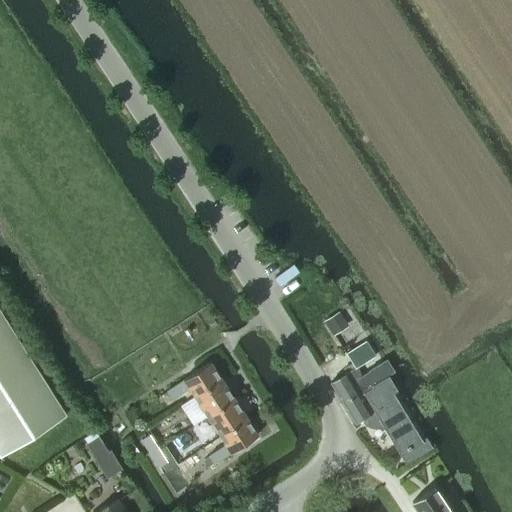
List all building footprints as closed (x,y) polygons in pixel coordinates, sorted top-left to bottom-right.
[(332,335),(348,325),(340,313),(338,310),(323,320),(325,324),(332,335)] [(0,455),(64,415),(0,312),(0,455)] [(377,381),(386,376),(391,373),(393,372),(386,360),(369,370),(369,371),(361,376),(356,368),(374,357),(364,341),(345,353),(352,364),(343,370),(345,374),(330,383),(342,403),(359,393),(359,394),(368,389),(368,387),(377,381)] [(187,387),(194,398),(221,380),(208,362),(182,379),(183,379),(165,391),(170,398),(187,387)] [(382,425),(383,425),(400,452),(400,453),(406,463),(430,448),(424,438),(415,443),(411,437),(415,434),(404,417),(401,419),(386,395),(394,389),(386,376),(377,381),(368,387),(368,389),(359,394),(359,393),(342,403),(355,423),(365,417),(368,422),(367,424),(370,426),(371,426),(374,427),(377,427),(380,426),(382,425)] [(194,398),(206,416),(232,398),(221,380),(194,398)] [(206,416),(217,434),(244,416),(232,398),(206,416)] [(256,434),(255,433),(244,416),(217,434),(224,444),(207,455),(212,463),(229,452),(256,434)] [(140,440),(149,453),(156,448),(148,435),(140,440)] [(107,451),(98,437),(85,445),(106,478),(121,469),(109,450),(107,451)] [(157,466),(165,461),(156,448),(149,453),(157,466)] [(411,502),(411,503),(417,511),(456,511),(458,510),(445,501),(443,502),(433,487),(411,502)] [(123,511),(115,499),(95,511),(123,511)]
